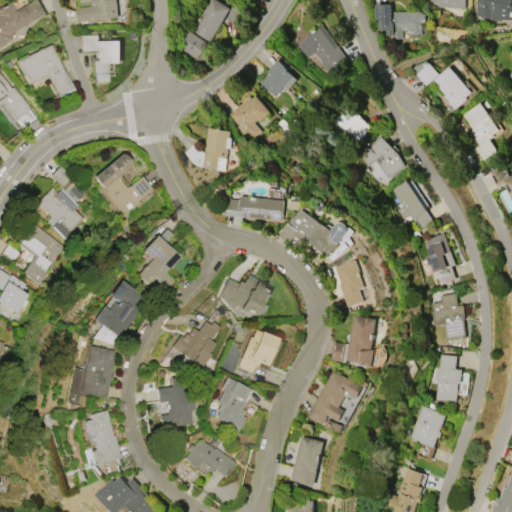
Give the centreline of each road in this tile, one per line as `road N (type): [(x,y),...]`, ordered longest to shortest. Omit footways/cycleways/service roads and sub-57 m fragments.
road 1 (residential): [(161,0),(160,110),(199,217),(222,241),(261,245),(317,295),(323,327),(266,471),(258,511)]
road 2 (residential): [(479,511),(511,415),(490,196),(440,122),(391,90)]
road 3 (residential): [(391,90),(413,143),(466,223),(490,303),(486,383),(442,511)]
road 4 (tertiary): [(280,0),(237,61),(201,91),(51,140),(0,204)]
road 5 (residential): [(222,241),(154,333),(131,401),(149,463),(170,492),(208,511)]
road 6 (residential): [(91,129),(59,0)]
